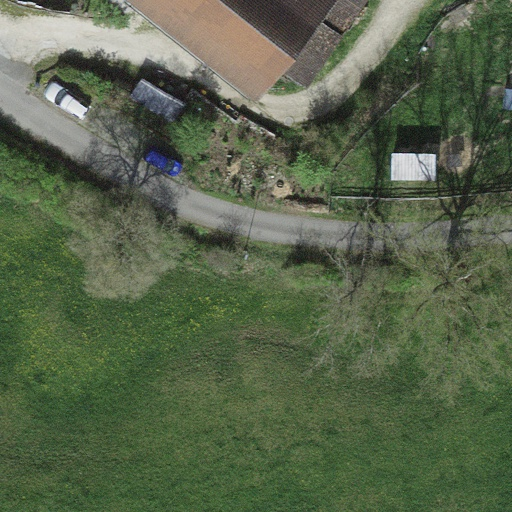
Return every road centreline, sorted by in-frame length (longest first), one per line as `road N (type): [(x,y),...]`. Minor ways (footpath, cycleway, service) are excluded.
road 1 (residential): [(0,98),(119,172),(220,218),(359,236),(511,229)]
road 2 (track): [(403,0),(363,60),(311,105),(252,106),(134,40),(24,25),(0,54)]
